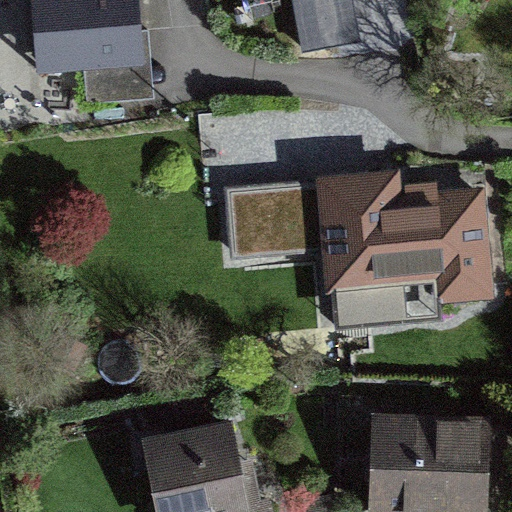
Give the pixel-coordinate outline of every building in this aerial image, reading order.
[(49,0),(54,66),(55,68),(144,61),(138,0),(49,0)] [(244,150),(245,159),(247,189),(312,183),(308,144),(244,150)] [(324,180),(324,182),(333,285),(438,276),(440,295),(487,291),(478,192),(396,199),(394,174),(324,180)] [(226,428),(216,430),(210,396),(175,403),(182,437),(150,443),(164,511),(268,511),(266,500),(242,505),(226,428)] [(486,424),(375,420),(372,511),(404,511),(482,511),(484,466),(499,466),(500,430),(485,429),(486,424)] [(343,511),(340,495),(308,501),(310,511),(343,511)]
